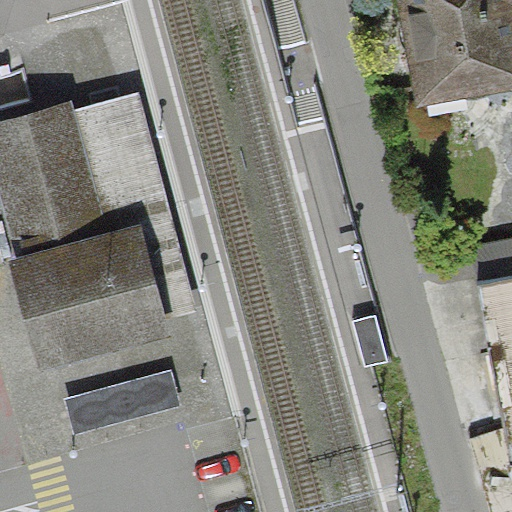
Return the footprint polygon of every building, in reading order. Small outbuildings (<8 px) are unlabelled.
[(511,0),(399,0),(418,108),(511,92),(511,0)] [(139,97),(75,114),(109,239),(140,230),(163,320),(197,310),(139,97)] [(75,114),(72,101),(0,121),(0,215),(41,375),(169,339),(163,320),(140,230),(109,239),(75,114)] [(511,286),(482,293),(492,336),(511,419),(511,286)] [(171,374),(68,402),(77,435),(180,407),(171,374)]
